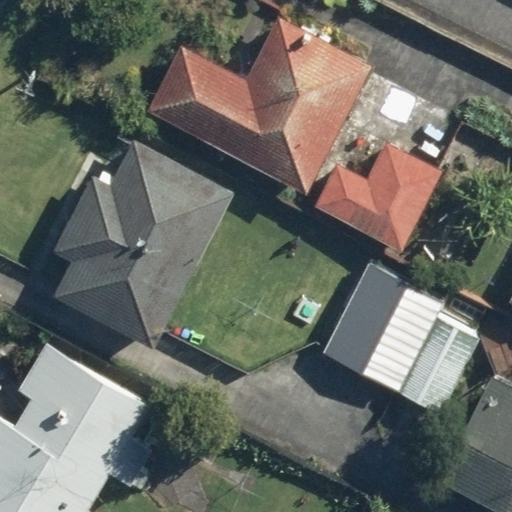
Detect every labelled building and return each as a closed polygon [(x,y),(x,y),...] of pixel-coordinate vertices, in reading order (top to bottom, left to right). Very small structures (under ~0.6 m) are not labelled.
[(279,11),(247,73),(185,40),(148,110),(303,191),(339,121),(371,60),(279,11)] [(130,135),(106,180),(87,171),(50,242),(69,252),(48,293),(151,346),(232,188),(130,135)] [(446,170),(386,136),(366,171),(341,157),(316,202),(401,249),(446,170)] [(320,354),(398,392),(439,310),(449,290),(372,251),(320,354)] [(511,271),(502,289),(511,294),(511,271)] [(398,392),(441,414),(482,331),(439,310),(398,392)] [(0,511),(87,511),(84,510),(109,470),(130,483),(154,444),(133,431),(149,404),(45,340),(0,411),(0,511)] [(511,511),(511,384),(492,374),(437,477),(504,511),(511,511)]
